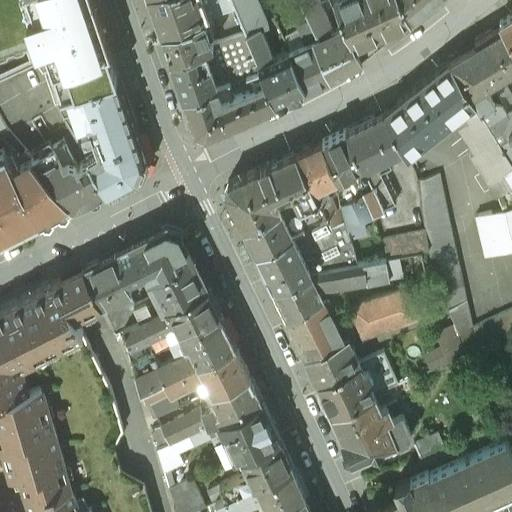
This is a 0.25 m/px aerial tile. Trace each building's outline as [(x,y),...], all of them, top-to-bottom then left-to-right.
[(0,0),(0,54),(24,46),(37,41),(54,96),(116,75),(116,74),(107,48),(110,47),(94,0),(0,0)] [(151,0),(162,29),(204,15),(198,0),(151,0)] [(266,15),(259,0),(235,0),(235,1),(243,19),(244,21),(248,29),(248,30),(261,25),(262,26),(268,23),(266,15)] [(341,25),(332,29),(331,21),(320,0),(303,0),(307,9),(319,35),(335,71),(360,57),(343,19),(339,20),(341,25)] [(334,0),(343,19),(360,57),(410,16),(403,0),(334,0)] [(428,0),(403,0),(410,16),(428,0)] [(319,35),(307,9),(295,15),(307,41),(319,35)] [(511,11),(499,20),(500,22),(511,42),(511,11)] [(162,29),(171,55),(213,41),(204,15),(162,29)] [(511,42),(500,22),(474,38),(476,41),(449,57),(476,101),(490,123),(508,112),(500,98),(494,96),(488,89),(507,79),(511,75),(509,66),(511,64),(511,42)] [(261,25),(248,30),(260,56),(259,57),(261,62),(275,55),(262,26),(261,25)] [(248,30),(248,29),(237,34),(251,70),(262,66),(261,62),(259,57),(260,56),(248,30)] [(307,41),(289,49),(305,85),(335,71),(319,35),(307,41)] [(213,41),(171,55),(184,93),(217,81),(214,72),(232,66),(229,58),(231,58),(224,37),(213,41)] [(32,65),(0,80),(0,114),(7,128),(25,148),(42,138),(31,119),(41,114),(51,132),(69,122),(54,96),(37,41),(24,46),(32,65)] [(275,55),(261,62),(262,66),(275,99),(305,85),(289,49),(275,55)] [(449,57),(385,108),(403,144),(403,145),(406,151),(453,115),(448,108),(459,100),(465,108),(476,101),(449,57)] [(233,89),(229,77),(217,81),(184,93),(195,126),(204,130),(275,99),(262,66),(251,70),(247,71),(251,83),(233,89)] [(116,75),(54,96),(69,122),(86,152),(90,157),(108,186),(109,188),(140,172),(145,160),(116,75)] [(511,88),(507,79),(488,89),(494,96),(500,98),(508,112),(511,109),(511,88)] [(490,123),(476,101),(465,108),(470,117),(460,123),(475,149),(472,151),(487,176),(511,160),(511,159),(499,138),(490,123)] [(385,108),(373,114),(346,127),(364,164),(372,160),(379,164),(381,168),(392,163),(389,157),(393,155),(391,150),(403,145),(403,144),(385,108)] [(511,109),(508,112),(490,123),(499,138),(511,130),(511,109)] [(364,164),(346,127),(322,139),(338,173),(339,174),(335,176),(340,202),(356,193),(347,172),(364,164)] [(511,130),(499,138),(511,159),(511,130)] [(65,137),(31,154),(72,202),(87,194),(88,196),(108,186),(90,157),(78,164),(65,137)] [(321,138),(296,149),(318,195),(319,198),(329,192),(330,192),(324,179),(338,173),(322,139),(321,138)] [(4,147),(0,148),(0,240),(41,220),(13,164),(4,147)] [(295,149),(229,179),(228,179),(225,187),(226,187),(243,223),(244,223),(280,205),(272,189),(288,182),(299,203),(299,204),(318,195),(296,149),(295,150),(295,149)] [(72,202),(31,154),(13,164),(41,220),(73,204),(72,202)] [(381,168),(379,164),(372,160),(364,164),(372,185),(374,184),(384,205),(396,199),(381,168)] [(511,160),(487,176),(497,191),(511,181),(511,160)] [(438,172),(420,176),(425,227),(429,245),(434,269),(458,330),(466,349),(511,328),(511,305),(470,325),(469,311),(438,172)] [(511,181),(497,191),(503,206),(511,204),(511,181)] [(372,185),(364,190),(372,211),(384,205),(374,184),(372,185)] [(356,193),(340,202),(344,218),(346,217),(347,223),(372,211),(364,190),(356,193)] [(342,219),(329,192),(319,198),(328,215),(332,223),(342,219)] [(299,203),(290,202),(280,205),(293,231),(328,215),(319,198),(318,195),(299,204),(299,203)] [(511,204),(503,206),(475,213),(484,251),(511,245),(511,204)] [(280,205),(244,223),(256,248),(293,231),(280,205)] [(328,215),(293,231),(311,267),(358,259),(357,258),(347,223),(346,217),(344,218),(342,219),(332,223),(328,215)] [(167,223),(83,265),(101,299),(127,286),(131,284),(126,275),(144,266),(149,276),(192,255),(178,227),(167,223)] [(425,227),(383,235),(386,253),(422,246),(429,245),(425,227)] [(311,267),(293,231),(256,248),(272,283),(311,267)] [(386,253),(385,253),(389,273),(426,266),(422,246),(386,253)] [(385,253),(363,257),(366,275),(366,277),(389,273),(385,253)] [(192,255),(149,276),(157,292),(135,303),(134,303),(140,316),(159,307),(185,295),(207,284),(192,255)] [(358,259),(311,267),(318,282),(333,277),(338,281),(366,275),(363,257),(357,258),(358,259)] [(83,265),(60,276),(73,302),(70,304),(74,313),(101,300),(101,299),(83,265)] [(311,267),(272,283),(286,312),(323,293),(323,292),(318,282),(311,267)] [(28,292),(0,306),(0,437),(1,437),(10,471),(20,468),(28,497),(35,511),(134,511),(113,467),(75,478),(67,451),(116,436),(122,425),(111,385),(74,313),(70,304),(73,302),(60,276),(28,292)] [(408,280),(350,300),(353,310),(359,328),(360,332),(419,313),(408,280)] [(185,295),(159,307),(165,320),(170,318),(171,315),(177,317),(184,331),(221,313),(207,284),(185,295)] [(135,303),(127,286),(101,299),(101,300),(115,328),(123,324),(140,316),(134,303),(135,303)] [(342,288),(323,292),(323,293),(328,302),(345,297),(342,288)] [(323,293),(286,312),(306,352),(343,333),(359,328),(353,310),(334,315),(328,302),(323,293)] [(140,316),(123,324),(131,341),(166,325),(165,320),(159,307),(140,316)] [(160,359),(135,371),(140,387),(163,376),(235,341),(221,313),(184,331),(179,333),(182,339),(187,341),(189,340),(192,347),(187,350),(184,348),(160,359)] [(131,341),(127,343),(132,355),(153,345),(167,339),(179,333),(184,331),(177,317),(171,315),(170,318),(165,320),(166,325),(131,341)] [(458,330),(446,336),(454,355),(466,349),(458,330)] [(179,333),(167,339),(170,345),(182,339),(179,333)] [(343,333),(306,352),(317,377),(335,367),(360,357),(352,341),(347,343),(343,333)] [(235,341),(163,376),(169,389),(170,391),(205,374),(210,383),(205,385),(207,390),(229,380),(249,370),(235,341)] [(153,345),(132,355),(135,371),(160,359),(153,345)] [(335,367),(317,377),(321,384),(318,385),(318,390),(320,393),(322,399),(326,404),(329,402),(332,409),(374,390),(373,390),(398,379),(383,347),(360,357),(335,367)] [(229,380),(207,390),(210,396),(216,393),(222,406),(218,408),(216,405),(212,404),(202,409),(200,405),(161,423),(168,439),(187,430),(210,420),(261,396),(249,370),(229,380)] [(163,376),(140,387),(143,402),(149,399),(169,389),(163,376)] [(169,389),(149,399),(153,414),(176,403),(170,391),(169,389)] [(374,390),(332,409),(333,409),(332,410),(343,433),(342,433),(353,455),(393,438),(399,438),(407,435),(410,427),(396,397),(380,404),(374,390)] [(261,396),(210,420),(215,432),(219,430),(224,427),(227,434),(236,453),(241,451),(278,434),(261,396)] [(210,420),(187,430),(193,442),(215,432),(210,420)] [(161,423),(152,427),(159,443),(168,439),(161,423)] [(224,427),(219,430),(222,436),(227,434),(224,427)] [(438,427),(414,439),(420,452),(444,440),(438,427)] [(168,439),(159,443),(163,455),(193,442),(187,430),(168,439)] [(511,511),(511,448),(505,432),(428,468),(427,466),(409,475),(408,474),(394,481),(398,491),(380,501),(384,511),(511,511)] [(278,434),(241,451),(248,467),(219,480),(225,493),(291,463),(278,434)] [(291,463),(225,493),(231,506),(260,493),(262,498),(259,500),(263,511),(267,509),(305,492),(291,463)] [(176,471),(166,476),(168,484),(179,479),(176,471)] [(314,511),(305,492),(267,509),(268,511),(314,511)] [(225,493),(208,501),(213,511),(218,511),(231,506),(225,493)]
